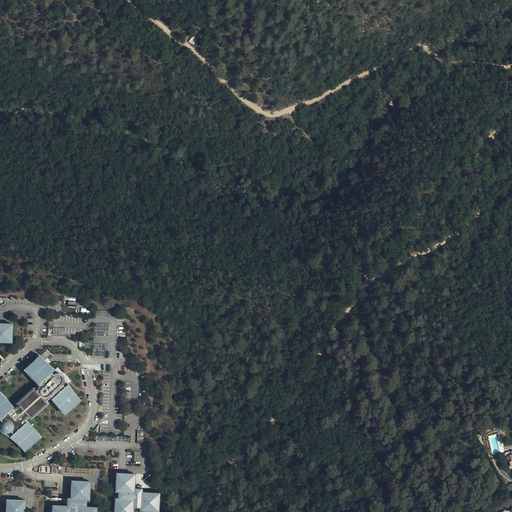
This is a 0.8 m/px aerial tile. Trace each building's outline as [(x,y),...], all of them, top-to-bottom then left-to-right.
[(189,42),(193,45),(197,40),(192,37),(189,42)] [(0,343),(12,344),(12,326),(0,325),(0,343)] [(39,358),(52,373),(54,371),(41,357),(39,358)] [(15,433),(29,447),(41,436),(26,419),(30,416),(32,418),(48,403),(46,401),(51,397),(66,413),(78,402),(65,388),(63,386),(64,385),(66,382),(66,380),(65,378),(64,376),(62,375),(58,374),(54,375),(52,373),(39,358),(26,370),(42,387),(37,391),(35,389),(19,403),(21,406),(17,409),(1,392),(0,393),(0,415),(3,419),(5,421),(4,422),(3,424),(2,427),(3,430),(4,431),(6,433),(9,434),(12,433),(14,431),(15,433)] [(78,402),(81,400),(68,385),(65,388),(78,402)] [(12,435),(26,450),(29,447),(15,433),(12,435)] [(131,488),(136,488),(136,485),(136,474),(118,473),(118,490),(121,490),(121,498),(117,498),(116,511),(134,511),(135,507),(135,501),(130,501),(131,488)] [(73,480),(73,498),(88,499),(91,499),(91,481),(73,480)] [(143,486),(140,485),(140,489),(136,488),(131,488),(130,501),(135,501),(135,507),(142,507),(143,492),(143,486)] [(161,493),(143,492),(142,507),(142,509),(160,510),(161,493)] [(88,499),(73,498),(69,498),(69,502),(72,502),(72,506),(72,511),(88,511),(88,507),(88,499)] [(9,499),(8,511),(26,511),(26,500),(9,499)]
